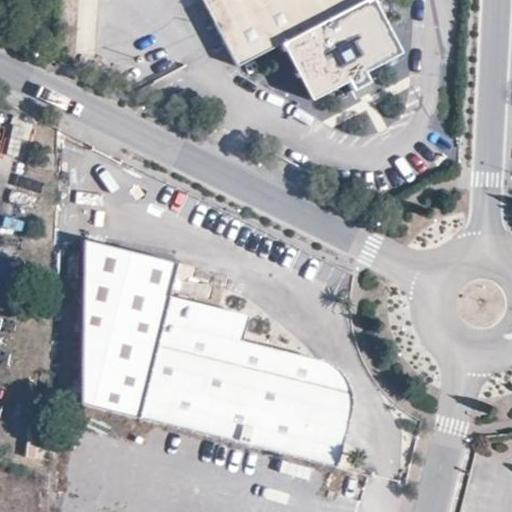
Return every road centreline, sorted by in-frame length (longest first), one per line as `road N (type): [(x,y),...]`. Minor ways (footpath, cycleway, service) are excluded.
road 1 (residential): [(0,65),(439,281)]
road 2 (unknown): [(227,97),(312,145),(394,170),(420,129),(431,43),(427,0)]
road 3 (residential): [(487,255),(496,0)]
road 4 (residential): [(424,511),(473,346)]
